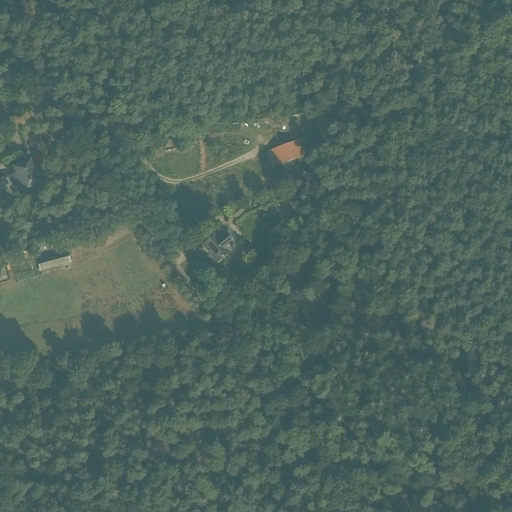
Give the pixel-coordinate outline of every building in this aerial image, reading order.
[(300,140),(270,151),(276,168),(306,156),(300,140)] [(13,195),(35,190),(29,160),(7,165),(10,175),(9,176),(13,195)] [(81,171),(65,181),(68,187),(84,177),(81,171)] [(233,222),(245,212),(240,206),(228,215),(233,222)] [(215,236),(203,246),(210,254),(210,256),(213,260),(215,261),(217,264),(229,254),(226,251),(233,245),(225,234),(218,240),(215,236)] [(70,263),(67,253),(38,261),(41,271),(70,263)] [(0,285),(11,283),(7,265),(0,266),(0,285)]
